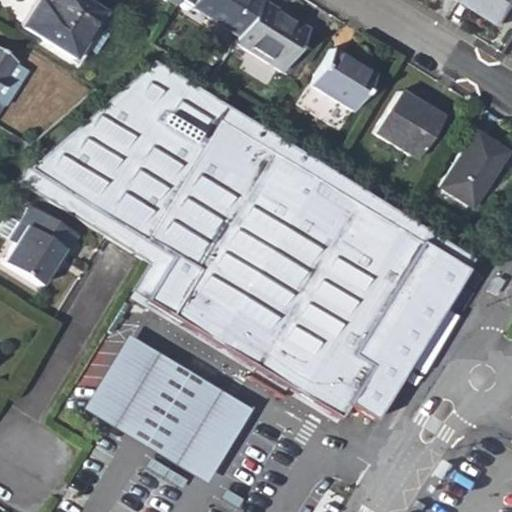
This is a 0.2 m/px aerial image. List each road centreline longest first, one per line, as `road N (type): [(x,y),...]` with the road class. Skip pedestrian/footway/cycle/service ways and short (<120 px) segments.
road 1 (residential): [(115,265),(25,418),(22,462),(0,462)]
road 2 (residential): [(360,0),(511,94)]
road 3 (tertiary): [(484,380),(436,426),(385,511)]
